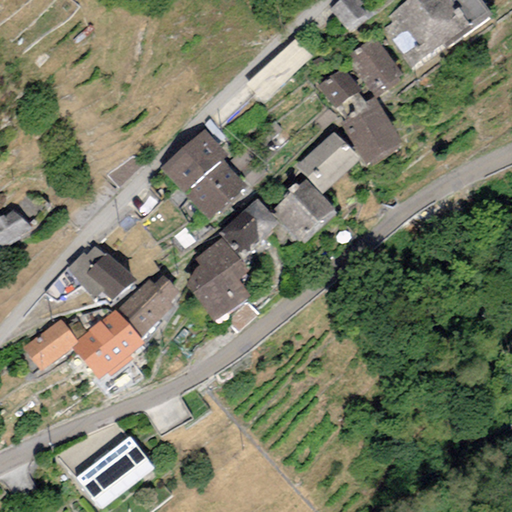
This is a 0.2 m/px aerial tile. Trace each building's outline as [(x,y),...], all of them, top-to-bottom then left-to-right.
[(368,16),(354,0),(341,0),(330,10),(349,32),(368,16)] [(382,30),(413,72),(471,29),(449,0),(410,0),(387,17),(392,23),(382,30)] [(449,0),(471,29),(492,14),(482,0),(449,0)] [(374,36),(346,56),(376,99),(405,79),(374,36)] [(298,41),(247,86),(262,102),(313,57),(298,41)] [(344,68),(318,86),(334,109),(360,92),(344,68)] [(378,103),(341,124),(365,166),(402,145),(378,103)] [(282,131),(275,123),(231,161),(251,184),(265,172),(259,166),(274,153),(266,144),(282,131)] [(223,159),(226,155),(203,129),(198,134),(163,167),(187,192),(223,159)] [(333,132),(295,166),(321,194),(359,159),(333,132)] [(223,159),(187,192),(210,221),(248,186),(223,159)] [(306,179),(270,212),(301,246),(337,212),(306,179)] [(278,224),(257,199),(219,234),(222,238),(241,260),(278,224)] [(15,208),(0,217),(0,247),(29,229),(15,208)] [(238,279),(249,272),(241,260),(222,238),(194,259),(199,265),(195,268),(186,285),(214,321),(250,296),(238,279)] [(112,300),(135,280),(107,252),(105,255),(94,246),(86,255),(83,253),(67,270),(94,300),(102,293),(112,300)] [(117,312),(141,339),(173,308),(169,303),(179,293),(162,275),(154,284),(150,279),(117,312)] [(129,356),(144,343),(141,339),(117,312),(115,310),(76,341),(78,344),(72,348),(99,381),(108,373),(111,376),(132,359),(129,356)] [(22,349),(40,371),(72,348),(78,344),(76,341),(61,320),(22,349)] [(130,436),(75,478),(100,510),(154,468),(130,436)]
